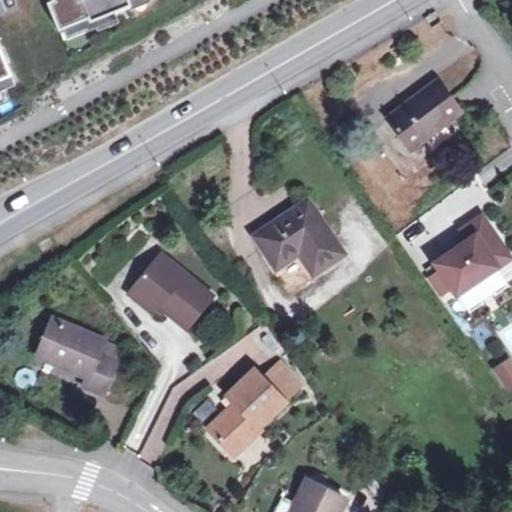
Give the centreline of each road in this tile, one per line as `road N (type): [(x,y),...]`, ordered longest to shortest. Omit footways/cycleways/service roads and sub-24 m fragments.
road 1 (secondary): [(0,222),(390,0)]
road 2 (residential): [(146,511),(84,479),(0,468)]
